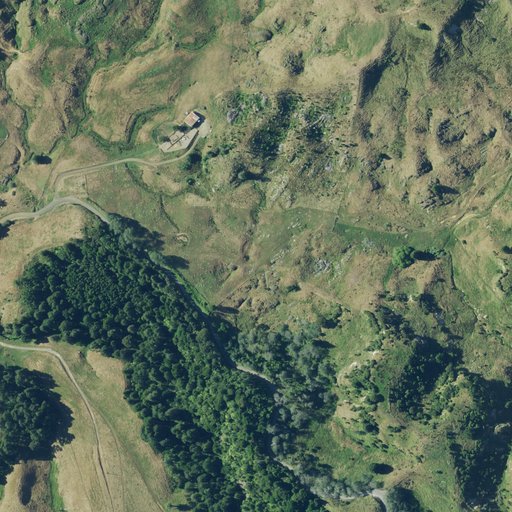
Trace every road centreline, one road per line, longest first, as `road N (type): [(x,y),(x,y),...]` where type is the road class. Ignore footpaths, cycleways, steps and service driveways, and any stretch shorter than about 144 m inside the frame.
road 1 (unclassified): [(277,386),(233,361),(210,316),(162,265),(79,199),(0,227)]
road 2 (unclassified): [(277,386),(274,444),(284,463),(329,497),(376,497),(386,511)]
